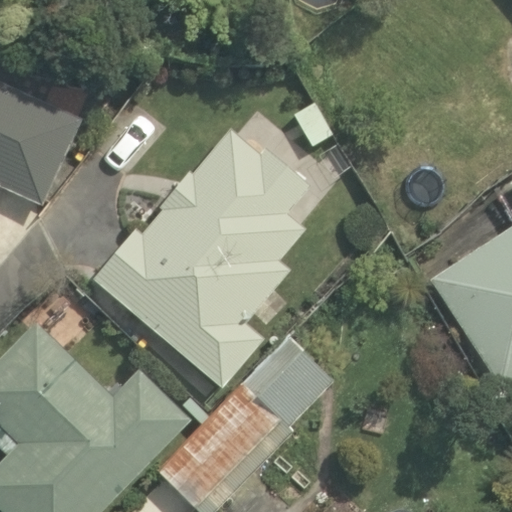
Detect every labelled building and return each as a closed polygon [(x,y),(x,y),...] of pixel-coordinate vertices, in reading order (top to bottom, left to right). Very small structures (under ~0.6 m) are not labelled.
[(0,190),(34,209),(81,120),(0,77),(0,190)] [(224,388),(275,333),(256,314),(297,270),(283,258),(314,225),(299,211),(309,201),(320,211),(344,184),(252,98),(94,266),(224,388)] [(511,175),(511,176),(511,177),(511,219),(432,265),(502,385),(511,378),(511,175)] [(66,344),(40,318),(25,334),(19,328),(0,347),(0,417),(0,418),(0,417),(0,445),(3,448),(0,450),(0,492),(20,511),(94,511),(192,414),(114,336),(93,316),(66,344)] [(211,511),(215,511),(336,375),(283,329),(161,468),(211,511)]
